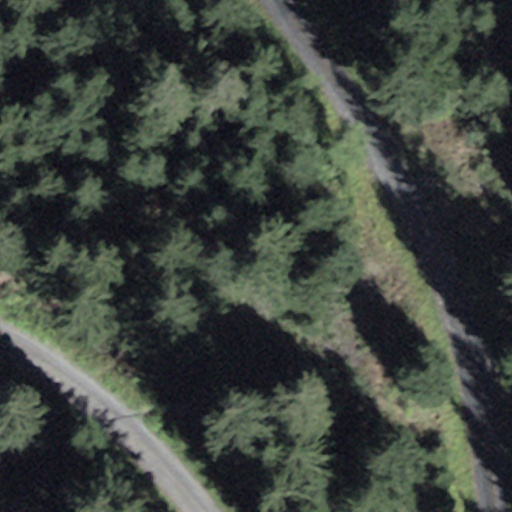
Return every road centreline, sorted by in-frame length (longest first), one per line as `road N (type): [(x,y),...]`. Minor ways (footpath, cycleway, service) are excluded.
road 1 (track): [(275,0),(353,108),(455,302),(483,409),(490,511)]
road 2 (track): [(211,511),(108,402),(0,344)]
